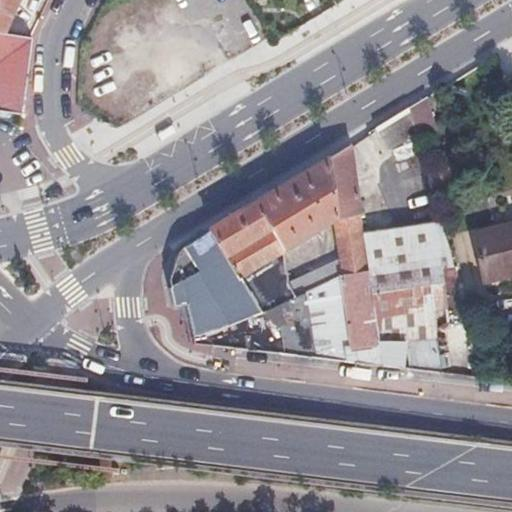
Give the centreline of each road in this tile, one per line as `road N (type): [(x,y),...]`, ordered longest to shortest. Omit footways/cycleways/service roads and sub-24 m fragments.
road 1 (trunk): [(511,478),(0,416)]
road 2 (primary): [(128,252),(511,20)]
road 3 (primary): [(453,0),(116,204)]
road 4 (primary): [(511,425),(143,377)]
road 5 (trunk): [(6,511),(224,497),(338,511)]
road 6 (residential): [(116,204),(67,155),(45,105),(54,31),(71,0)]
road 7 (primary): [(24,331),(128,252)]
road 8 (primary): [(143,377),(24,331)]
road 9 (primary): [(143,377),(128,252)]
road 10 (primary): [(116,204),(0,241)]
